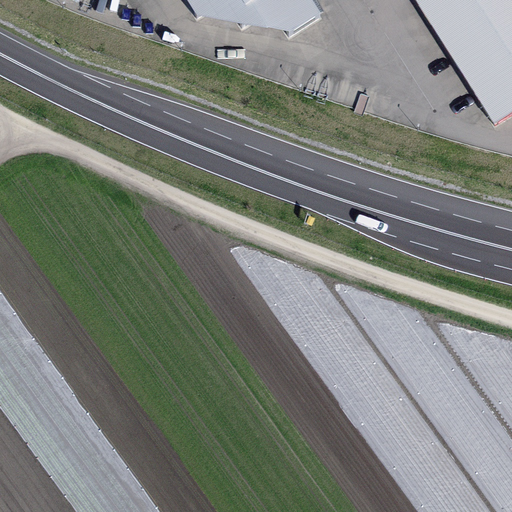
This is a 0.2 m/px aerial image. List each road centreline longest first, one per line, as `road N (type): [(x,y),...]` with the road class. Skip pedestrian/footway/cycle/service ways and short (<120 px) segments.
road 1 (track): [(0,113),(198,205),(511,318)]
road 2 (trunk): [(511,249),(269,174),(0,53)]
road 3 (track): [(59,0),(381,115),(511,148)]
